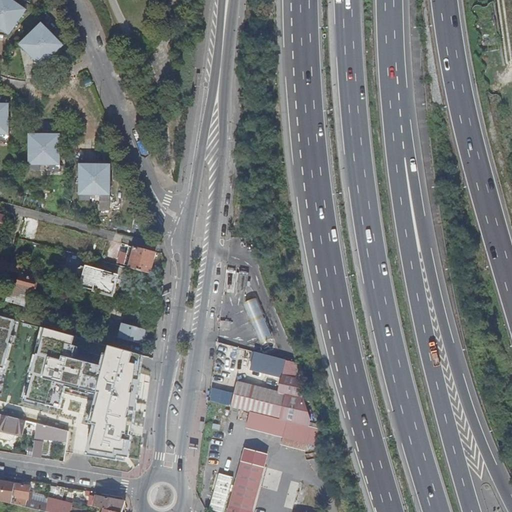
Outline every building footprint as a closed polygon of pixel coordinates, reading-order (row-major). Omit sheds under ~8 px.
[(13,28),(29,5),(21,0),(20,0),(16,6),(8,1),(8,0),(0,0),(0,24),(8,24),(13,28)] [(50,58),(63,46),(42,24),(29,37),(31,39),(25,46),(41,62),(48,56),(50,58)] [(0,140),(9,141),(9,113),(2,113),(0,110),(0,140)] [(60,171),(60,144),(53,143),(46,137),(39,140),(37,143),(30,143),(30,171),(40,171),(40,163),(50,163),(50,171),(60,171)] [(110,201),(111,174),(104,173),(95,167),(87,173),(81,173),(80,201),(90,201),(91,193),(100,193),(100,201),(110,201)] [(124,267),(150,275),(156,254),(129,247),(124,267)] [(95,291),(100,272),(92,270),(88,286),(93,288),(93,290),(95,291)] [(117,277),(100,272),(95,291),(113,296),(117,286),(115,285),(117,277)] [(6,300),(25,306),(29,294),(33,295),(38,280),(21,276),(18,286),(14,283),(12,288),(9,288),(6,300)] [(246,301),(261,340),(273,335),(258,296),(246,301)] [(231,324),(221,322),(220,331),(230,332),(231,324)] [(120,338),(145,345),(147,336),(148,331),(142,330),(143,327),(123,324),(120,338)] [(255,353),(252,368),(280,372),(282,358),(255,353)] [(238,384),(231,408),(280,421),(286,397),(238,384)] [(0,415),(0,430),(13,434),(19,435),(23,421),(0,415)] [(35,438),(66,442),(68,432),(37,425),(35,438)] [(13,434),(0,430),(0,438),(9,440),(12,437),(13,434)] [(32,458),(40,459),(42,444),(35,442),(32,458)] [(252,511),(263,469),(242,464),(229,511),(252,511)] [(220,472),(211,509),(224,511),(234,475),(220,472)] [(0,502),(12,505),(15,485),(0,482),(0,502)] [(40,511),(45,511),(47,505),(29,501),(30,495),(31,487),(15,485),(12,505),(40,511)] [(47,505),(48,499),(30,495),(29,501),(47,505)] [(114,511),(121,511),(125,502),(97,496),(97,497),(96,501),(93,501),(92,500),(91,507),(98,508),(114,511)]
